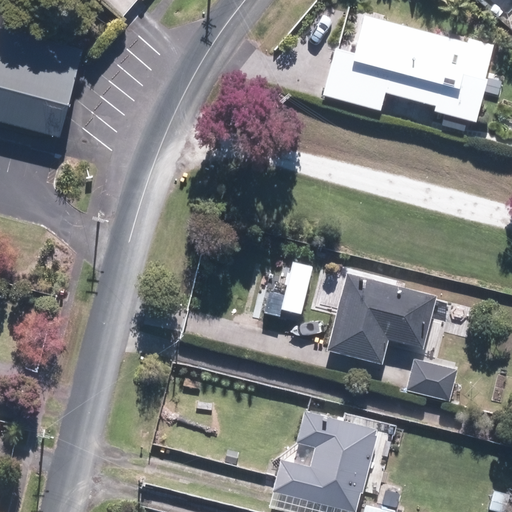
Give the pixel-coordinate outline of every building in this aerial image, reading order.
[(436,109),(480,120),(492,74),(469,68),(477,40),(369,11),(359,48),(341,43),(327,92),(385,107),(390,89),(438,102),(436,109)] [(0,118),(64,136),(89,51),(0,25),(0,118)] [(331,349),(386,364),(393,338),(427,347),(441,296),(352,272),(331,349)] [(409,390),(450,402),(459,371),(418,359),(409,390)] [(272,505),(297,511),(359,511),(369,475),(379,477),(386,453),(376,451),(382,428),(309,408),(300,441),(319,446),(314,465),(286,458),(272,505)] [(493,507),(508,511),(511,511),(511,495),(498,491),(493,507)]
